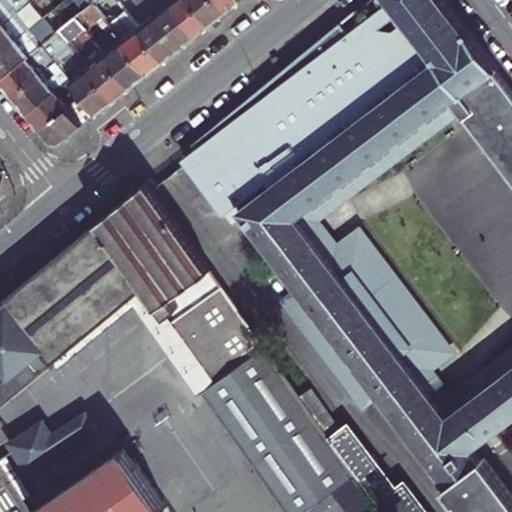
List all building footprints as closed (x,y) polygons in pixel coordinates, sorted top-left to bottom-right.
[(0,0),(0,26),(18,12),(10,3),(13,0),(0,0)] [(91,0),(93,2),(98,8),(108,0),(91,0)] [(164,59),(196,34),(169,2),(163,7),(156,0),(141,0),(144,2),(138,7),(134,3),(125,11),(164,59)] [(211,22),(192,0),(167,0),(169,2),(196,34),(211,22)] [(465,32),(441,0),(391,0),(406,19),(394,29),(359,24),(348,32),(340,22),(193,138),(200,147),(189,156),(192,161),(213,188),(218,184),(235,206),(239,203),(242,207),(240,209),(299,286),(281,300),(364,409),(382,396),(449,484),(444,487),(463,511),(511,511),(511,93),(494,70),(495,68),(467,31),(465,32)] [(192,0),(211,22),(226,10),(217,0),(192,0)] [(217,0),(226,10),(238,0),(217,0)] [(406,19),(391,0),(359,24),(394,29),(406,19)] [(85,27),(87,29),(104,16),(98,8),(93,2),(76,16),(85,27)] [(164,59),(125,11),(110,22),(123,38),(149,71),(164,59)] [(0,52),(35,23),(30,17),(25,20),(18,12),(0,26),(0,52)] [(68,40),(85,27),(76,16),(59,29),(68,40)] [(0,76),(0,77),(29,54),(37,47),(43,43),(35,33),(40,29),(35,23),(0,52),(0,76)] [(68,40),(59,29),(43,43),(52,53),(68,40)] [(132,85),(149,71),(123,38),(105,52),(132,85)] [(43,43),(37,47),(51,65),(57,60),(52,53),(43,43)] [(116,97),(89,65),(77,50),(60,63),(70,75),(83,92),(99,111),(116,97)] [(116,97),(132,85),(105,52),(89,65),(116,97)] [(0,77),(14,94),(43,72),(29,54),(0,77)] [(57,60),(51,65),(64,80),(70,75),(60,63),(57,60)] [(27,110),(55,87),(43,72),(14,94),(27,110)] [(83,92),(70,75),(64,80),(77,96),(83,92)] [(41,126),(69,104),(55,87),(27,110),(41,126)] [(41,126),(52,140),(60,141),(99,111),(83,92),(77,96),(69,104),(41,126)] [(154,190),(148,181),(0,302),(0,369),(1,369),(2,370),(4,370),(5,369),(9,374),(10,376),(28,361),(38,373),(52,361),(53,359),(143,285),(158,306),(213,384),(200,392),(284,511),(305,511),(334,493),(346,511),(428,511),(405,481),(397,487),(348,423),(328,438),(154,190)] [(213,188),(229,210),(235,206),(218,184),(213,188)] [(53,359),(65,374),(142,310),(146,315),(158,306),(143,285),(53,359)] [(158,306),(146,315),(200,392),(213,384),(158,306)] [(0,382),(0,405),(38,374),(38,373),(28,361),(10,376),(9,374),(0,382)] [(8,445),(27,475),(97,430),(87,413),(53,435),(44,422),(8,445)] [(164,511),(166,511),(125,450),(56,495),(32,511),(164,511)]
